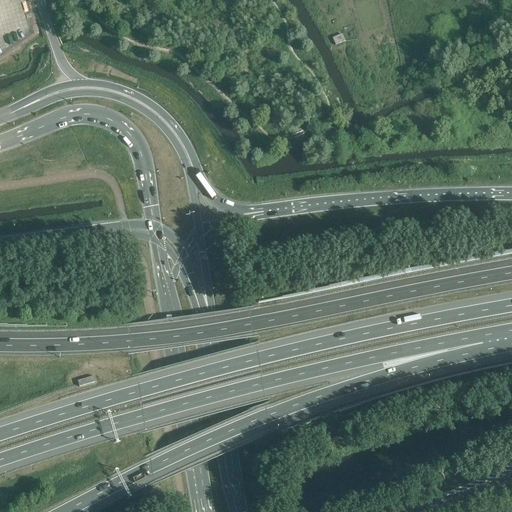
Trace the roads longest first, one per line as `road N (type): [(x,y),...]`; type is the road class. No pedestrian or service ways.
road 1 (motorway): [(511,306),(257,359),(0,435)]
road 2 (motorway): [(511,273),(214,331),(0,345)]
road 3 (motorway): [(0,460),(261,383),(481,339)]
road 4 (motorway): [(64,511),(266,416),(481,339)]
road 5 (motorway): [(511,197),(398,200),(234,220)]
road 6 (secondary): [(199,231),(180,150),(137,107),(104,95),(63,95),(10,115)]
road 7 (secondary): [(0,144),(68,116),(109,119),(141,153),(154,234)]
road 8 (secondary): [(234,220),(209,200),(191,149),(157,107),(126,90),(82,84)]
road 9 (secondary): [(166,291),(199,503)]
road 10 (secondary): [(240,511),(207,312)]
road 11 (motorway): [(154,234),(126,230),(0,247)]
